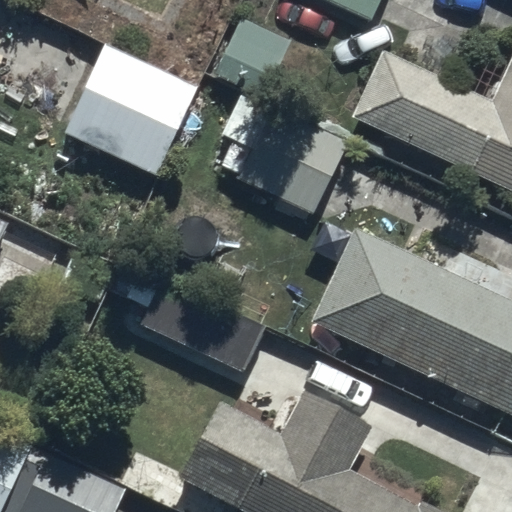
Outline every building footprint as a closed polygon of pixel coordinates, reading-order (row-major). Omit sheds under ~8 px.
[(379,0),(324,0),(369,22),(379,0)] [(290,40),(241,18),(215,75),(264,98),(290,40)] [(103,44),(62,133),(159,178),(200,90),(103,44)] [(381,50),(351,115),(511,187),(511,47),(489,98),(381,50)] [(239,102),(210,160),(314,213),(349,145),(275,107),(269,118),(239,102)] [(0,219),(0,243),(9,223),(0,219)] [(315,239),(278,222),(245,295),(282,312),(315,239)] [(511,305),(352,230),(310,321),(511,415),(511,305)] [(266,328),(153,273),(131,318),(244,373),(266,328)] [(219,401),(178,475),(246,511),(439,511),(426,505),(423,511),(351,471),(374,428),(303,389),(278,434),(219,401)] [(0,505),(31,443),(0,429),(0,505)] [(114,511),(126,487),(36,446),(3,511),(114,511)]
